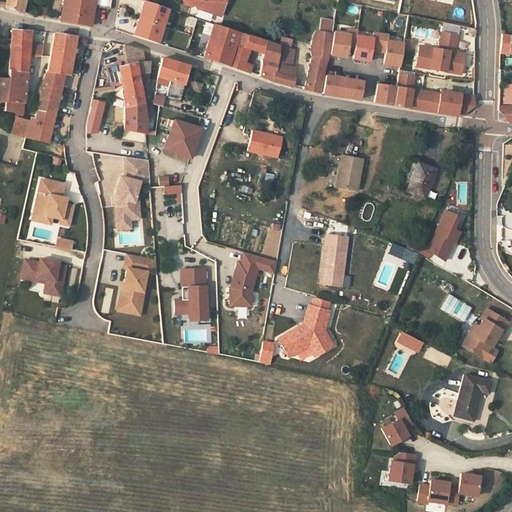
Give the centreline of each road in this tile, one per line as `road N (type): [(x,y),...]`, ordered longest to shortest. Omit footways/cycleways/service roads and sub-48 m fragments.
road 1 (residential): [(484,126),(287,92),(109,34),(0,15)]
road 2 (residential): [(511,293),(485,256),(484,126)]
road 3 (residential): [(484,126),(484,0)]
